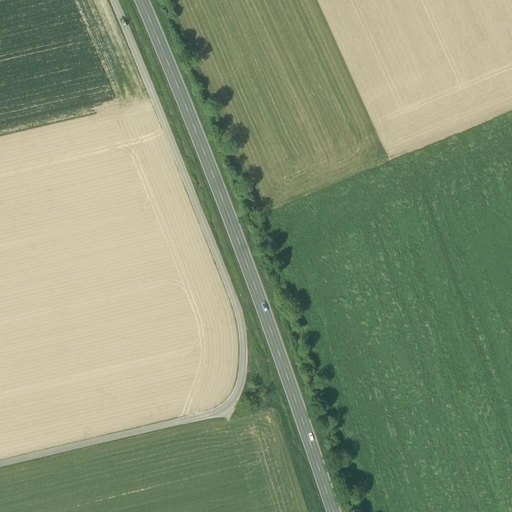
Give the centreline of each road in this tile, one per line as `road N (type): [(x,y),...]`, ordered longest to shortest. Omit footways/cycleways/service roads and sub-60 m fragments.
road 1 (track): [(111,0),(241,322),(242,366),(235,394),(217,414),(0,465)]
road 2 (secondary): [(333,511),(140,0)]
